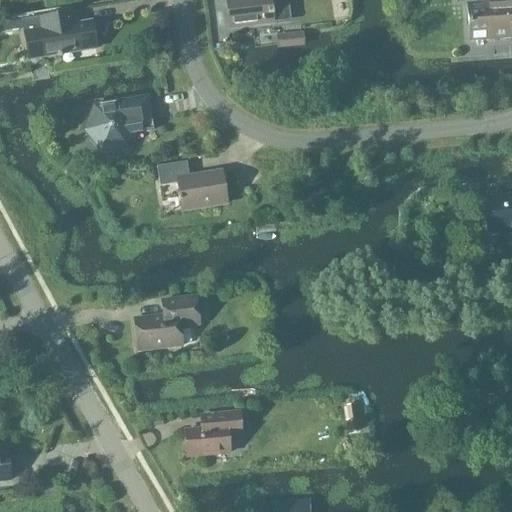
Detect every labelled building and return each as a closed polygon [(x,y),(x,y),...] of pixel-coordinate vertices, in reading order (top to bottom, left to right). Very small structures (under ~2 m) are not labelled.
[(81,1),(80,0),(44,0),(46,8),(81,1)] [(226,0),(230,29),(294,21),(291,0),(226,0)] [(511,0),(488,0),(489,5),(462,7),(466,42),(511,37),(511,0)] [(22,22),(2,26),(3,34),(24,31),(25,40),(25,41),(29,61),(40,59),(96,50),(92,28),(91,22),(76,24),(74,14),(22,22)] [(277,49),(305,47),(303,33),(276,35),(277,45),(277,49)] [(101,153),(127,149),(133,134),(149,131),(147,122),(152,121),(149,98),(93,107),(85,133),(101,153)] [(189,178),(187,163),(156,167),(160,187),(177,185),(182,212),(226,205),(223,185),(218,186),(216,174),(189,178)] [(511,196),(484,199),(487,229),(506,227),(506,233),(507,234),(509,236),(511,237),(511,196)] [(138,352),(182,347),(179,328),(199,326),(195,298),(162,302),(163,317),(134,320),(138,352)] [(187,458),(229,454),(227,436),(240,435),(239,414),(209,417),(210,430),(185,432),(187,458)] [(349,422),(346,422),(347,433),(360,431),(358,416),(349,417),(349,422)] [(0,454),(0,482),(10,481),(8,464),(7,462),(4,461),(3,454),(0,454)] [(310,511),(309,500),(271,501),(271,511),(310,511)]
